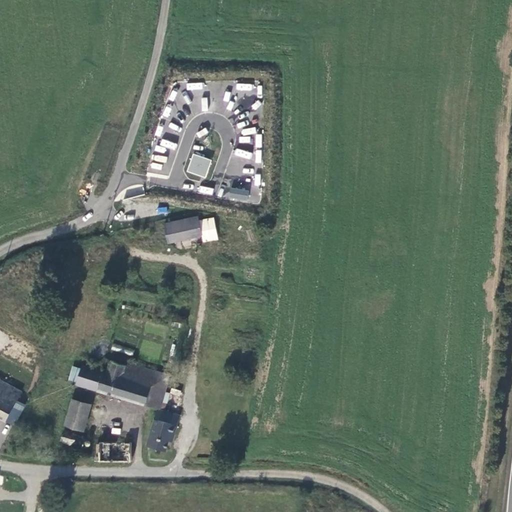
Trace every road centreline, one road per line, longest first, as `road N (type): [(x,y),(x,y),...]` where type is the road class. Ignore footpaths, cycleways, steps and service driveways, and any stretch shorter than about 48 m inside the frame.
road 1 (track): [(0,466),(297,474),(337,483),(383,511)]
road 2 (unclassified): [(166,0),(153,68),(106,200),(75,226),(0,252)]
